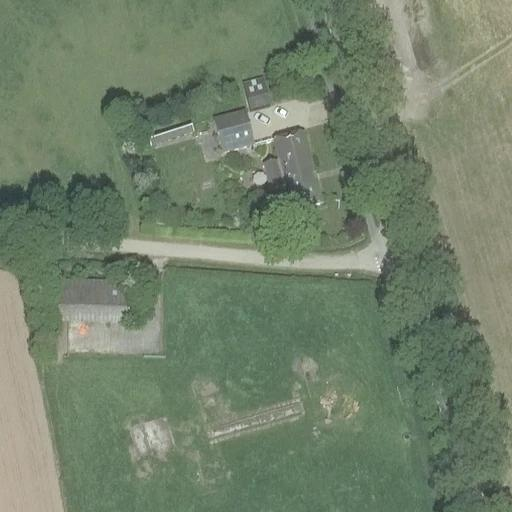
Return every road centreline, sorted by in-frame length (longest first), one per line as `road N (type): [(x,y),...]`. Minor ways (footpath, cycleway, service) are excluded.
road 1 (tertiary): [(470,511),(337,0)]
road 2 (track): [(0,238),(319,265),(403,256)]
